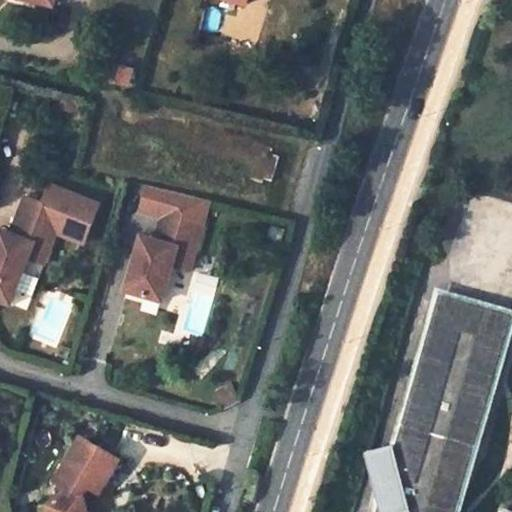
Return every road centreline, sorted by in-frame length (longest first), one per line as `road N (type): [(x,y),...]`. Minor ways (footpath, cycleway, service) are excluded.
road 1 (primary): [(273,511),(443,0)]
road 2 (residential): [(369,0),(244,437)]
road 3 (residential): [(0,367),(244,437)]
